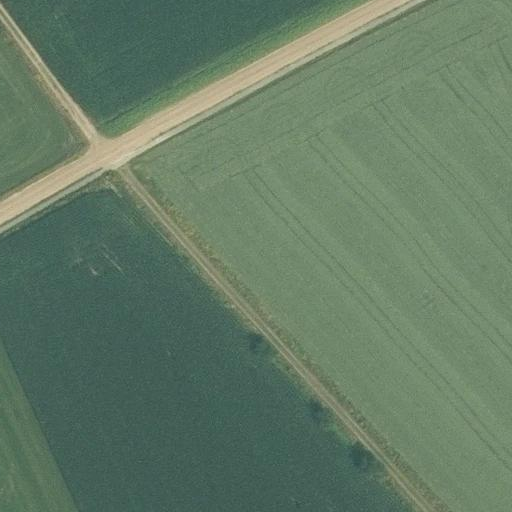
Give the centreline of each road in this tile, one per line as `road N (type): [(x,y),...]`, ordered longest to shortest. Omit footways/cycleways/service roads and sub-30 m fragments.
road 1 (track): [(394,0),(102,154)]
road 2 (track): [(102,154),(0,13)]
